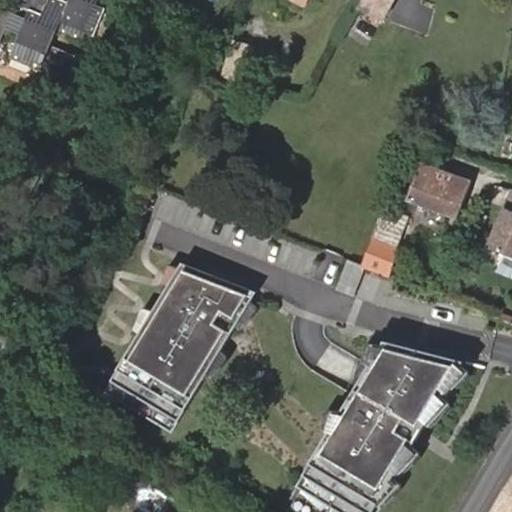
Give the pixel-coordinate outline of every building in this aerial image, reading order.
[(18,0),(14,11),(4,7),(3,10),(56,33),(57,30),(80,39),(84,31),(92,34),(104,8),(96,4),(97,0),(69,0),(69,2),(64,0),(18,0)] [(363,0),(360,7),(385,19),(394,0),(363,0)] [(3,10),(4,7),(0,5),(0,40),(1,41),(6,29),(20,34),(11,57),(73,81),(79,67),(72,63),(74,55),(51,45),(56,33),(3,10)] [(139,21),(135,31),(157,42),(161,33),(139,21)] [(157,42),(135,31),(125,48),(147,59),(157,42)] [(159,65),(168,48),(157,42),(147,59),(159,65)] [(147,59),(125,48),(122,54),(144,66),(147,59)] [(473,178),(423,159),(409,197),(459,215),(473,178)] [(511,206),(507,204),(491,243),(511,252),(511,206)] [(408,220),(383,212),(363,266),(387,275),(408,220)] [(172,429),(260,289),(186,261),(106,388),(172,429)] [(336,290),(352,295),(359,266),(343,262),(336,290)] [(0,337),(6,340),(28,312),(6,301),(0,313),(0,337)] [(295,511),(373,511),(468,362),(388,339),(360,382),(284,504),(295,511)] [(511,511),(511,477),(490,511),(511,511)]
